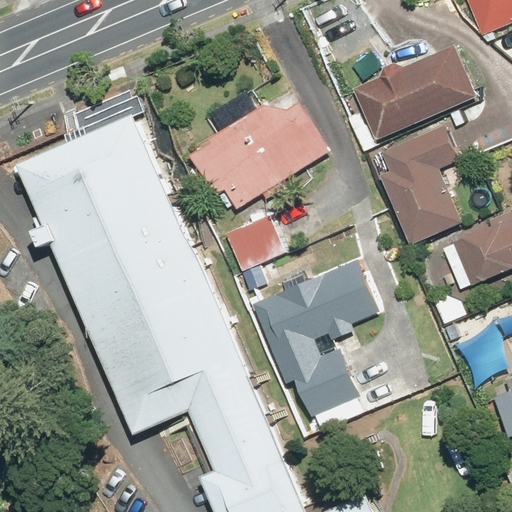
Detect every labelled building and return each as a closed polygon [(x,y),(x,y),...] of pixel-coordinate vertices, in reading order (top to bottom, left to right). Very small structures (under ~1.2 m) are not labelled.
[(511,0),(474,0),(487,30),(511,20),(511,0)] [(467,33),(361,76),(384,134),(490,91),(467,33)] [(203,142),(227,201),(344,154),(320,95),(203,142)] [(310,511),(141,111),(25,159),(139,428),(195,405),(240,511),(373,511),(363,489),(310,511)] [(458,118),(380,149),(417,239),(478,215),(457,163),(474,157),(458,118)] [(511,211),(451,236),(472,287),(511,271),(511,211)] [(228,230),(252,292),(271,285),(263,263),(289,252),(273,212),(228,230)] [(371,253),(266,295),(317,419),(379,393),(352,327),(394,310),(371,253)] [(459,292),(438,300),(448,326),(469,317),(459,292)]
